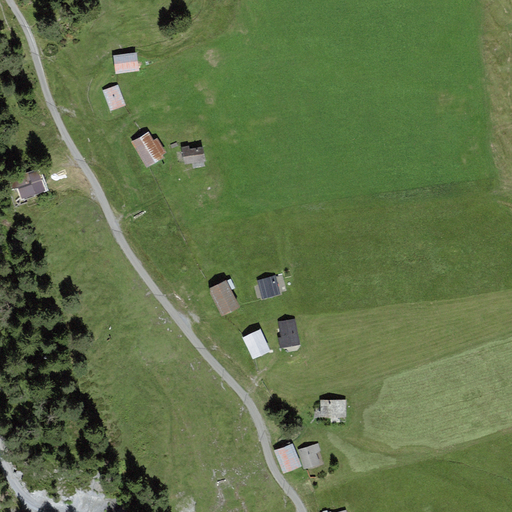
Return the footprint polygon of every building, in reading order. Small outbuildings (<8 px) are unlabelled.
[(137,72),(135,54),(111,58),(113,75),(137,72)] [(123,107),(116,86),(101,92),(108,112),(123,107)] [(160,161),(146,134),(130,143),(144,170),(160,161)] [(203,163),(201,148),(181,151),(183,166),(203,163)] [(35,173),(10,182),(17,201),(42,192),(35,173)] [(279,296),(274,276),(255,281),(260,301),(279,296)] [(239,309),(225,282),(207,291),(221,318),(239,309)] [(299,343),(294,317),(276,321),(281,347),(299,343)] [(267,349),(258,329),(241,337),(250,357),(267,349)] [(344,419),(344,401),(318,401),(318,418),(344,419)] [(316,445),(296,450),(302,471),(318,466),(315,455),(318,453),(316,445)] [(291,446),(272,452),(280,475),(299,469),(291,446)]
